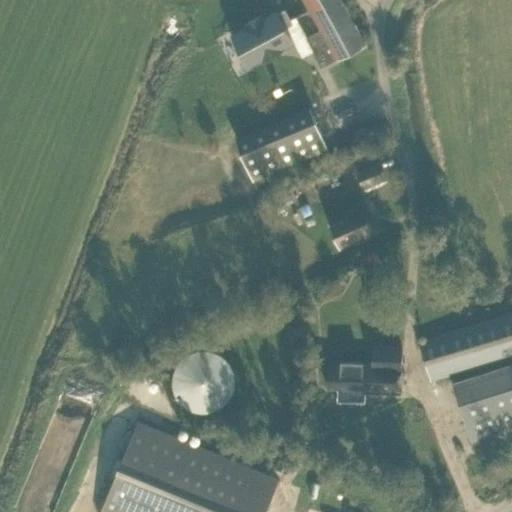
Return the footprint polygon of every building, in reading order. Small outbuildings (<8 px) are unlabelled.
[(343,0),(305,0),(321,30),(307,39),(322,68),(338,59),(338,61),(368,44),(343,0)] [(282,51),(278,45),(291,37),(276,12),(263,19),(261,16),(244,26),(246,30),(232,38),(249,67),(263,59),(265,61),(282,51)] [(237,139),(255,180),(329,148),(311,106),(237,139)] [(358,174),(366,189),(388,178),(380,163),(358,174)] [(346,219),(331,226),(341,250),(357,243),(357,244),(380,234),(367,206),(345,216),(346,219)] [(511,313),(419,342),(431,380),(511,355),(511,313)] [(365,392),(402,393),(403,347),(374,346),(373,362),(341,361),(341,367),(328,366),(328,388),(365,389),(365,392)] [(176,371),(174,381),(176,391),(180,399),(187,406),(196,411),(205,412),(215,411),(224,406),(231,399),(235,391),(237,381),(235,371),(231,363),(224,356),(215,351),(205,350),(196,351),(187,356),(180,363),(176,371)] [(511,430),(511,364),(454,382),(473,443),(511,430)] [(101,511),(266,511),(279,480),(139,422),(101,511)] [(287,473),(294,458),(282,453),(275,468),(287,473)]
